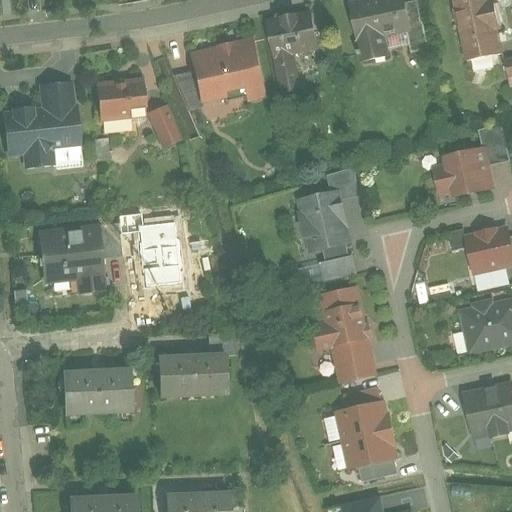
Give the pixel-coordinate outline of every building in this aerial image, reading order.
[(407,0),(357,0),(352,1),(364,61),(390,56),(387,39),(414,33),(407,0)] [(491,0),(456,0),(469,60),(508,51),(500,13),(495,14),(491,0)] [(317,11),(267,21),(282,92),(304,88),(297,57),(325,51),(317,11)] [(255,36),(191,51),(204,108),(269,93),(255,36)] [(511,57),(497,61),(504,89),(511,87),(511,57)] [(140,69),(92,76),(97,114),(127,109),(126,102),(144,99),(140,69)] [(0,104),(0,146),(1,152),(20,149),(21,159),(50,156),(48,139),(80,136),(76,95),(69,96),(67,74),(34,78),(37,100),(0,104)] [(145,108),(153,147),(177,143),(168,103),(145,108)] [(489,147),(493,164),(511,159),(511,156),(504,123),(481,129),(486,148),(489,147)] [(446,164),(431,168),(438,198),(453,194),(454,199),(499,189),(493,164),(489,147),(486,148),(444,158),(446,164)] [(324,172),(330,198),(341,195),(357,192),(351,166),(324,172)] [(330,198),(293,206),(303,251),(321,247),(324,257),(350,251),(354,251),(341,195),(330,198)] [(123,257),(141,254),(138,224),(145,224),(143,214),(119,215),(123,257)] [(145,224),(138,224),(141,254),(144,287),(185,284),(179,220),(145,224)] [(97,223),(100,256),(119,254),(116,221),(97,223)] [(97,223),(36,228),(41,281),(74,278),(75,289),(102,287),(100,256),(97,223)] [(507,226),(466,235),(474,272),(511,264),(511,248),(509,236),(507,226)] [(350,251),(324,257),(316,259),(322,282),(356,274),(350,251)] [(475,293),(506,284),(501,269),(471,278),(475,293)] [(359,287),(321,296),(327,324),(314,326),(320,351),(335,347),(343,382),(378,374),(359,287)] [(469,305),(459,307),(468,351),(511,341),(511,296),(494,300),(494,295),(468,301),(469,305)] [(222,346),(153,350),(156,394),(224,390),(222,346)] [(59,364),(61,411),(129,407),(127,361),(59,364)] [(511,384),(511,381),(461,391),(471,438),(511,429),(511,384)] [(344,411),(380,404),(377,391),(342,399),(344,411)] [(344,411),(336,413),(348,470),(361,467),(397,460),(400,459),(388,402),(380,404),(344,411)] [(397,460),(361,467),(364,482),(400,473),(397,460)] [(229,511),(228,483),(161,486),(162,511),(229,511)] [(138,511),(137,488),(67,491),(67,511),(138,511)] [(401,511),(388,511),(385,494),(343,503),(345,511),(415,511),(414,509),(401,511)]
